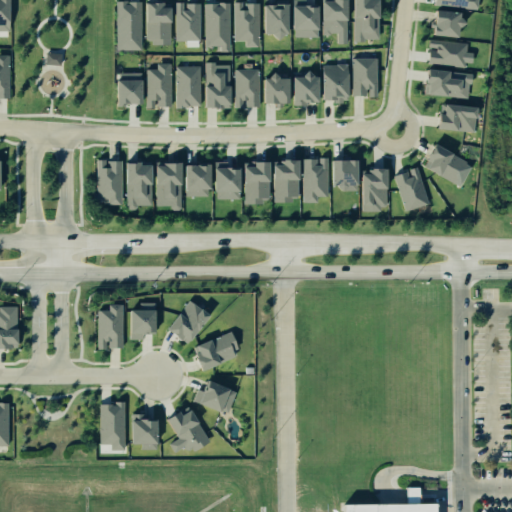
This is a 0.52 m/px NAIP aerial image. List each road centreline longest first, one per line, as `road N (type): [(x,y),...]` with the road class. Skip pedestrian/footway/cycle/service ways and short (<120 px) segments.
road 1 (secondary): [(49,273),(511,272)]
road 2 (residential): [(386,118),(267,134),(0,127)]
road 3 (residential): [(0,375),(158,375)]
road 4 (secondary): [(283,243),(130,242)]
road 5 (residential): [(386,118),(396,106),(406,0)]
